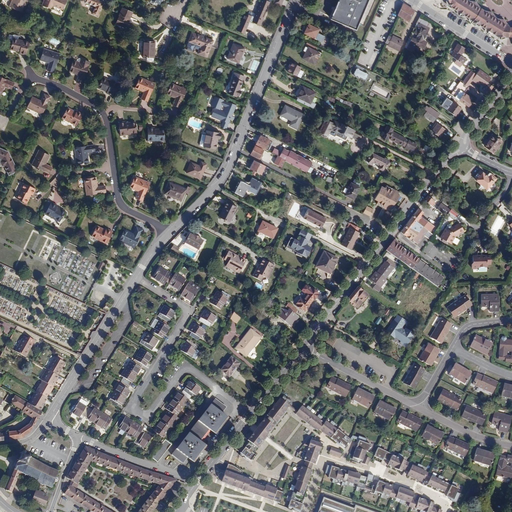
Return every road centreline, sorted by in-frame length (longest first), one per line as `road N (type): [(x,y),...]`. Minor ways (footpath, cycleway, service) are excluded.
road 1 (residential): [(240,410),(186,366),(151,414),(131,407),(185,318),(181,307),(134,280)]
road 2 (tertiary): [(459,143),(302,347)]
road 3 (residential): [(172,233),(225,173),(291,11)]
road 4 (residential): [(240,410),(181,476),(77,437)]
road 5 (residential): [(415,403),(302,347)]
road 6 (tertiary): [(247,415),(176,511)]
